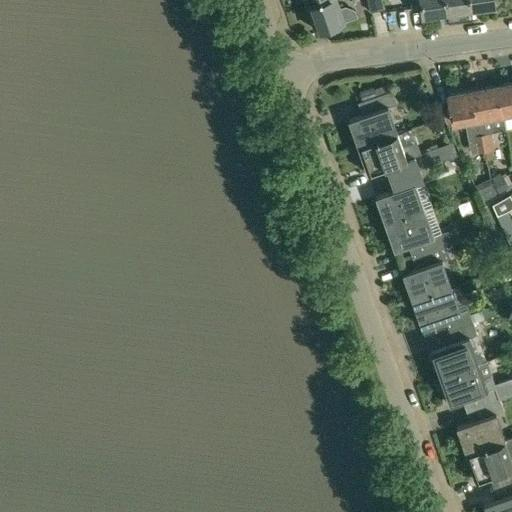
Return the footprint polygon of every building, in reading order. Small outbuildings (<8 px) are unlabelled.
[(318,0),(307,4),(316,31),(358,17),(355,10),(346,6),(342,7),(339,0),(318,0)] [(367,0),(370,11),(384,8),(382,0),(367,0)] [(423,16),(447,13),(444,0),(410,0),(412,8),(422,7),(423,16)] [(444,0),(447,13),(470,10),(469,0),(444,0)] [(469,0),(470,10),(495,6),(494,0),(469,0)] [(511,82),(498,85),(503,114),(511,112),(511,82)] [(498,85),(473,90),(478,118),(481,133),(492,131),(506,129),(503,114),(498,85)] [(362,100),(377,95),(374,88),(359,93),(362,100)] [(448,94),(453,123),(478,118),(473,90),(448,94)] [(349,119),(358,146),(397,132),(388,107),(396,104),(392,91),(358,103),(362,114),(349,119)] [(484,150),(485,158),(495,156),(494,149),(495,149),(492,131),(481,133),(484,150)] [(385,179),(430,164),(436,162),(434,157),(427,160),(426,156),(416,160),(414,156),(407,158),(402,146),(397,132),(358,146),(368,173),(381,168),(385,179)] [(471,135),(474,152),(484,150),(481,133),(471,135)] [(458,154),(453,142),(437,148),(442,160),(458,154)] [(376,196),(385,223),(424,209),(415,183),(434,177),(430,164),(385,179),(389,192),(376,196)] [(493,183),(498,193),(507,188),(502,178),(493,183)] [(484,200),(492,196),(490,184),(479,189),(484,200)] [(498,218),(505,233),(511,228),(511,221),(507,210),(511,207),(511,197),(510,194),(493,204),(497,214),(498,218)] [(408,245),(412,256),(446,245),(445,244),(459,239),(455,227),(441,232),(433,235),(424,209),(385,223),(395,250),(408,245)] [(403,273),(412,300),(451,286),(442,260),(450,257),(446,245),(412,256),(416,268),(403,273)] [(435,322),(439,333),(473,322),(485,317),(482,309),(470,313),(468,309),(460,312),(451,286),(412,300),(421,326),(435,322)] [(429,350),(439,376),(439,377),(478,363),(469,337),(477,334),(473,322),(439,333),(443,345),(429,350)] [(465,410),(499,398),(511,393),(511,378),(511,377),(495,383),(492,373),(483,377),(478,363),(439,377),(448,403),(462,399),(465,410)] [(466,453),(466,454),(505,440),(505,438),(496,414),(504,411),(499,398),(465,410),(470,422),(456,426),(466,453)] [(505,440),(466,454),(475,480),(488,475),(492,487),(511,480),(511,459),(511,457),(511,435),(505,438),(505,440)] [(483,503),(486,511),(511,511),(511,480),(492,487),(496,498),(483,503)]
